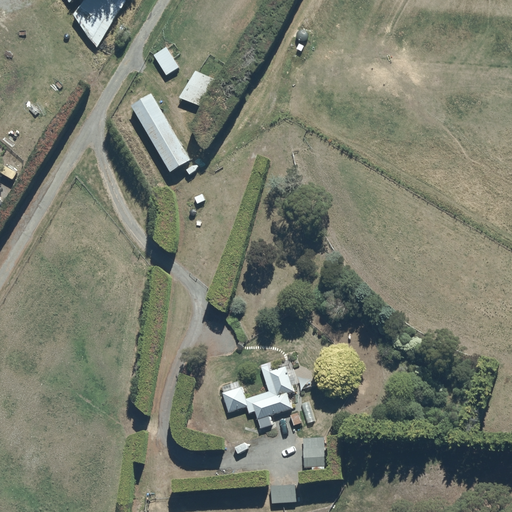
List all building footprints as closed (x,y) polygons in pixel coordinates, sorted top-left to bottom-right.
[(87,0),(75,14),(98,49),(127,0),(87,0)] [(182,67),(169,47),(155,56),(168,76),(182,67)] [(217,80),(195,70),(182,100),(204,109),(217,80)] [(195,161),(156,93),(134,105),(173,173),(195,161)] [(242,387),(223,393),(229,414),(247,408),(250,416),(256,414),(261,430),(276,426),(273,416),(295,409),(290,393),(296,391),(289,367),(274,371),(272,364),(263,367),(270,392),(246,399),(242,387)] [(325,437),(304,440),(307,469),(328,466),(325,437)] [(297,485),(272,487),(273,505),(299,504),(297,485)]
